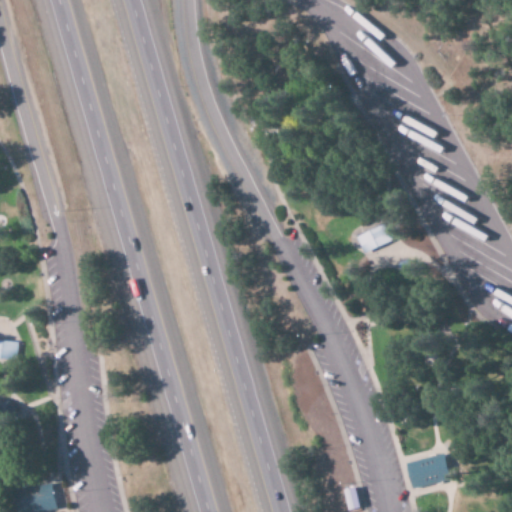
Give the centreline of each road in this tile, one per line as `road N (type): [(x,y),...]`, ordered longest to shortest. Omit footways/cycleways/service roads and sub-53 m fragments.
road 1 (motorway): [(292,511),(139,0)]
road 2 (motorway): [(57,0),(205,511)]
